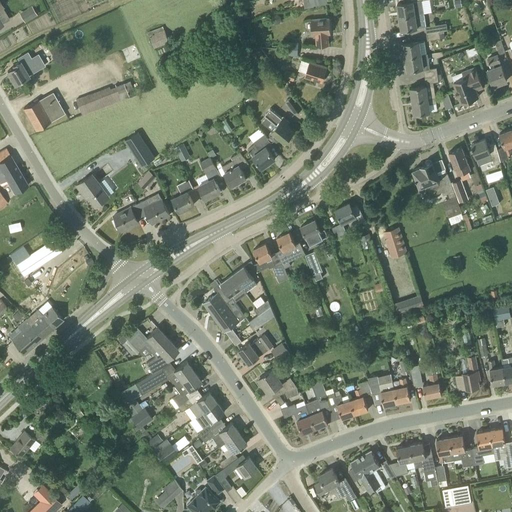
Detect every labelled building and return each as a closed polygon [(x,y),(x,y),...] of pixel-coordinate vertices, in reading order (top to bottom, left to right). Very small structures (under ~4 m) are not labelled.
[(403,0),(404,3),(397,4),(399,17),(424,13),(421,0),(403,0)] [(25,22),(37,14),(32,5),(27,8),(29,12),(21,16),(25,22)] [(426,26),(424,13),(399,17),(401,30),(426,27),(427,33),(439,31),(444,30),(448,30),(447,23),(426,26)] [(329,44),(328,34),(330,33),(329,18),(311,19),(313,35),(316,35),(317,45),(329,44)] [(154,48),(171,42),(166,29),(149,35),(154,48)] [(428,40),(440,38),(439,31),(427,33),(428,40)] [(499,54),(505,52),(501,40),(495,42),(499,54)] [(405,57),(422,54),(427,54),(425,41),(403,44),(405,57)] [(475,46),(469,49),(471,56),(478,53),(475,46)] [(37,68),(43,64),(38,54),(31,58),(31,59),(22,64),(20,61),(14,65),(15,67),(8,71),(15,83),(29,75),(25,70),(35,65),(37,68)] [(430,68),(428,54),(427,54),(422,54),(405,57),(408,70),(424,68),(425,76),(438,74),(437,67),(430,68)] [(501,65),(500,61),(498,55),(488,58),(491,65),(493,64),(495,67),(488,70),(494,85),(507,80),(501,65)] [(310,62),(302,60),(299,70),(307,72),(306,76),(323,82),(327,67),(310,62)] [(475,98),(474,95),(478,94),(476,90),(483,87),(475,66),(462,71),(464,78),(453,82),(456,88),(454,89),(457,97),(459,96),(461,103),(469,100),(475,98)] [(294,81),(296,73),(287,70),(284,78),(294,81)] [(439,81),(439,80),(438,74),(425,76),(427,85),(410,88),(412,101),(436,97),(434,82),(439,81)] [(73,98),(79,113),(126,98),(121,82),(73,98)] [(65,113),(53,91),(39,100),(39,99),(24,108),(36,130),(51,121),(65,113)] [(446,108),(453,106),(449,94),(442,96),(446,108)] [(295,114),(302,109),(293,96),(286,100),(295,114)] [(414,114),(415,114),(431,111),(430,104),(437,103),(436,97),(412,101),(414,114)] [(282,118),(270,108),(265,115),(267,117),(263,121),(272,130),(286,142),(295,131),(287,124),(289,122),(283,117),(282,118)] [(262,168),(276,158),(267,146),(272,143),(265,134),(260,128),(249,136),(255,144),(248,149),(254,156),(262,168)] [(498,149),(501,161),(509,158),(508,155),(511,153),(511,150),(510,146),(511,145),(511,128),(500,133),(505,146),(498,149)] [(142,166),(155,158),(138,132),(126,140),(142,166)] [(489,146),(485,138),(480,140),(471,144),(472,146),(471,146),(472,149),(473,149),(476,158),(490,153),(494,164),(501,161),(498,149),(496,143),(489,146)] [(186,150),(183,143),(175,146),(179,153),(186,150)] [(471,170),(468,163),(462,147),(449,152),(455,168),(458,175),(471,170)] [(28,184),(7,148),(0,151),(0,182),(2,185),(8,181),(14,191),(28,184)] [(232,186),(247,177),(242,169),(250,164),(241,152),(231,157),(233,160),(222,166),(225,172),(232,186)] [(206,198),(221,191),(216,181),(222,177),(216,167),(211,156),(200,162),(209,180),(199,185),(206,198)] [(432,162),(429,159),(425,160),(425,164),(421,166),(413,169),(420,187),(425,198),(443,191),(444,194),(448,193),(454,190),(453,187),(449,177),(446,168),(437,172),(433,161),(432,162)] [(395,176),(404,174),(403,168),(394,170),(395,176)] [(149,186),(157,177),(149,170),(141,179),(149,186)] [(109,196),(93,174),(77,185),(83,193),(86,192),(96,206),(109,196)] [(453,187),(459,185),(458,185),(455,175),(449,177),(453,187)] [(180,211),(194,204),(188,191),(194,188),(189,179),(177,184),(182,194),(173,198),(180,211)] [(474,196),(471,188),(461,191),(464,200),(474,196)] [(162,198),(159,193),(137,204),(143,216),(148,213),(153,223),(170,214),(162,198)] [(497,194),(489,197),(492,206),(500,203),(497,194)] [(454,215),(462,213),(456,196),(450,198),(449,198),(454,215)] [(441,201),(444,210),(451,208),(448,198),(441,201)] [(352,207),(350,203),(336,209),(343,223),(356,216),(359,223),(366,220),(358,204),(352,207)] [(487,203),(481,207),(485,213),(490,210),(487,203)] [(122,231),(139,222),(137,219),(143,216),(137,204),(114,215),(122,231)] [(315,219),(301,226),(310,245),(328,236),(325,229),(321,230),(315,219)] [(337,237),(347,233),(342,223),(332,227),(337,237)] [(399,226),(384,231),(387,243),(392,257),(407,252),(399,226)] [(296,244),(290,231),(277,238),(283,249),(278,252),(282,261),(285,268),(291,265),(289,261),(305,253),(300,242),(296,244)] [(373,245),(370,233),(360,236),(364,248),(365,248),(373,245)] [(24,275),(62,250),(55,239),(17,264),(24,275)] [(272,254),(266,243),(254,249),(260,261),(254,264),(258,272),(269,266),(270,268),(274,266),(280,281),(289,278),(285,268),(282,261),(278,252),(272,254)] [(315,252),(306,256),(315,281),(324,278),(315,252)] [(460,255),(452,256),(454,271),(462,270),(460,255)] [(246,292),(257,284),(254,279),(254,278),(245,265),(233,274),(242,287),(246,292)] [(0,283),(6,288),(11,282),(1,274),(0,275),(0,283)] [(226,303),(233,298),(231,295),(242,287),(233,274),(221,283),(226,290),(220,295),(226,303)] [(24,303),(39,291),(30,280),(18,289),(20,291),(17,293),(24,303)] [(226,303),(220,295),(218,292),(217,292),(218,293),(214,296),(213,296),(212,296),(210,296),(210,298),(209,299),(209,300),(205,303),(225,331),(224,332),(246,317),(233,298),(226,303)] [(395,312),(420,303),(417,293),(392,303),(395,312)] [(1,298),(0,298),(0,315),(8,309),(8,308),(3,302),(1,298)] [(265,310),(271,306),(268,299),(261,305),(265,310)] [(265,310),(261,305),(255,309),(267,326),(277,320),(276,318),(273,309),(271,306),(265,310)] [(43,337),(64,319),(52,306),(44,313),(32,324),(43,337)] [(510,310),(494,313),(496,320),(504,319),(511,317),(510,310)] [(24,354),(43,337),(32,324),(27,319),(18,327),(23,331),(12,340),(24,354)] [(277,325),(269,326),(270,334),(278,332),(277,325)] [(152,352),(168,338),(158,327),(144,340),(138,334),(130,341),(139,350),(145,344),(152,352)] [(273,345),(265,334),(259,338),(259,339),(251,345),(249,342),(239,350),(249,363),(273,345)] [(481,357),(488,356),(485,337),(478,338),(481,357)] [(146,362),(152,373),(161,368),(158,362),(166,357),(167,359),(178,349),(168,338),(152,352),(157,356),(146,362)] [(279,356),(288,350),(283,342),(272,350),(278,358),(279,356)] [(288,350),(279,356),(281,359),(293,356),(288,350)] [(480,380),(478,371),(475,355),(474,352),(469,353),(469,356),(468,357),(471,372),(464,373),(464,375),(457,376),(459,389),(466,388),(467,389),(479,387),(478,380),(480,380)] [(506,382),(511,380),(511,356),(510,357),(502,358),(504,366),(503,366),(506,382)] [(404,375),(410,373),(406,359),(400,361),(404,375)] [(177,383),(181,380),(194,371),(186,360),(169,373),(177,383)] [(496,368),(494,360),(489,361),(493,384),(506,382),(503,366),(496,368)] [(283,382),(279,375),(280,374),(275,366),(264,374),(265,374),(259,378),(269,393),(277,387),(282,393),(280,394),(281,394),(285,392),(297,388),(298,387),(291,377),(283,382)] [(175,408),(189,398),(185,393),(202,381),(194,371),(181,380),(177,383),(182,391),(169,400),(175,408)] [(439,382),(437,373),(429,374),(431,383),(423,385),(426,397),(442,394),(440,382),(439,382)] [(142,394),(152,388),(156,386),(149,375),(144,378),(126,388),(131,396),(133,395),(135,397),(141,393),(142,394)] [(392,380),(379,383),(377,375),(369,377),(372,393),(381,391),(384,405),(397,402),(394,388),(392,380)] [(408,385),(406,377),(400,379),(402,387),(394,388),(397,402),(411,399),(408,385)] [(355,413),(369,409),(364,395),(372,393),(368,380),(359,383),(360,386),(357,387),(358,389),(356,390),(358,397),(351,400),(355,413)] [(297,388),(285,392),(288,398),(299,394),(297,388)] [(196,416),(217,401),(209,391),(192,403),(189,398),(175,408),(175,409),(174,409),(176,412),(178,414),(189,406),(196,416)] [(336,396),(334,392),(330,394),(326,395),(330,407),(338,404),(342,418),(355,413),(351,400),(344,402),(341,394),(336,396)] [(281,405),(285,402),(280,395),(276,398),(281,405)] [(323,410),(330,407),(326,395),(306,403),(305,403),(306,404),(310,415),(316,428),(328,423),(323,410)] [(195,417),(203,427),(208,424),(224,412),(217,401),(196,416),(195,417)] [(310,415),(306,404),(297,407),(295,403),(282,408),(285,417),(295,413),(297,420),(303,433),(316,428),(310,415)] [(142,432),(146,430),(143,425),(153,418),(145,407),(133,416),(131,417),(142,432)] [(224,443),(239,432),(231,421),(215,433),(212,428),(201,436),(204,442),(212,436),(219,446),(224,443)] [(42,442),(50,433),(43,425),(34,434),(42,442)] [(511,440),(506,442),(503,427),(490,429),(494,453),(495,460),(503,458),(505,468),(511,466),(511,440)] [(473,448),(475,464),(484,462),(483,455),(494,453),(490,429),(476,432),(479,446),(472,447),(473,448)] [(21,457),(36,440),(25,431),(11,448),(21,457)] [(223,467),(234,459),(230,454),(247,442),(239,432),(224,443),(228,449),(223,452),(227,457),(219,462),(223,467)] [(466,450),(463,434),(450,436),(453,452),(454,460),(462,459),(463,466),(475,464),(473,448),(466,450)] [(441,462),(446,461),(454,460),(453,452),(450,436),(437,439),(441,462)] [(153,447),(158,444),(153,437),(148,441),(153,447)] [(199,439),(193,443),(196,448),(202,443),(199,439)] [(433,455),(426,456),(423,441),(410,444),(415,468),(423,466),(424,472),(436,469),(433,455)] [(157,446),(152,449),(163,464),(178,452),(170,442),(160,450),(157,446)] [(396,475),(401,474),(408,472),(408,469),(415,468),(410,444),(397,447),(400,461),(389,463),(396,475)] [(377,492),(386,487),(380,476),(376,478),(372,470),(381,465),(372,450),(360,456),(369,471),(367,473),(375,488),(377,492)] [(192,455),(197,462),(203,459),(198,451),(192,455)] [(244,476),(257,466),(249,456),(236,465),(244,476)] [(375,488),(367,473),(369,471),(360,456),(352,461),(355,467),(350,470),(355,480),(360,477),(361,477),(369,491),(375,488)] [(439,481),(447,480),(444,465),(437,467),(439,481)] [(341,484),(340,482),(341,481),(333,468),(319,475),(322,480),(316,484),(317,486),(320,492),(327,488),(333,485),(340,498),(347,494),(350,500),(357,496),(347,480),(341,484)] [(436,469),(424,472),(426,479),(433,478),(433,479),(434,485),(439,484),(438,478),(436,469)] [(218,480),(214,474),(206,479),(217,494),(224,488),(223,487),(223,486),(219,480),(218,480)] [(224,476),(219,480),(223,486),(227,491),(232,487),(224,476)] [(469,484),(444,489),(447,506),(472,502),(469,484)] [(74,496),(83,488),(80,485),(71,493),(74,496)] [(207,511),(219,500),(205,486),(201,489),(200,489),(199,489),(198,489),(197,489),(196,490),(195,491),(195,492),(195,494),(196,495),(186,504),(194,511),(207,511)] [(163,506),(172,498),(165,490),(155,498),(163,506)] [(363,496),(359,498),(364,507),(366,506),(369,504),(364,496),(363,496)] [(54,511),(61,506),(54,498),(41,509),(35,502),(23,511),(21,511),(11,506),(11,505),(3,501),(0,506),(0,511),(54,511)] [(122,511),(125,511),(129,508),(123,503),(118,508),(122,511)]
